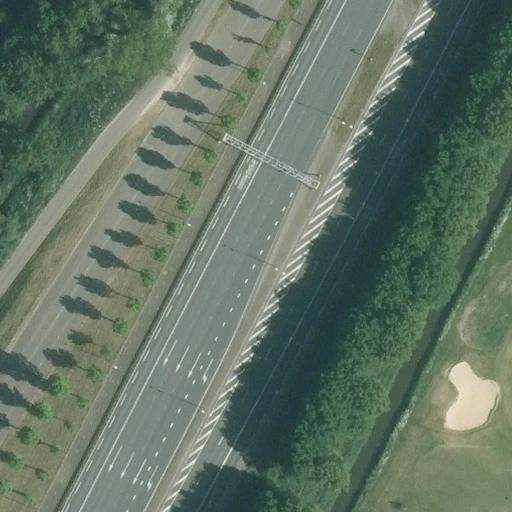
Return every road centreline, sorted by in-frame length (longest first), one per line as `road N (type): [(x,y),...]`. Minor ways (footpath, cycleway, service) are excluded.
road 1 (primary): [(182,511),(454,0)]
road 2 (primary): [(361,0),(101,511)]
road 3 (unclassified): [(259,0),(0,409)]
road 4 (unclassified): [(0,280),(159,81),(209,0)]
